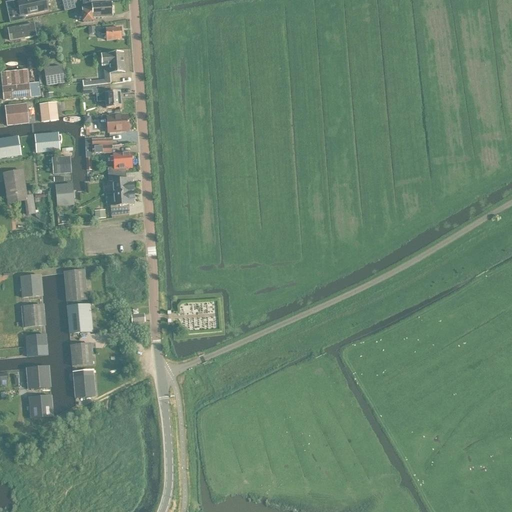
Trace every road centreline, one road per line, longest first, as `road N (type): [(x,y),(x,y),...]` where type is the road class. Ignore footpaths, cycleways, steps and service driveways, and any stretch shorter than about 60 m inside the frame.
road 1 (unclassified): [(511,202),(372,282),(160,375)]
road 2 (tertiary): [(160,375),(135,0)]
road 3 (tertiary): [(162,511),(169,486),(160,375)]
